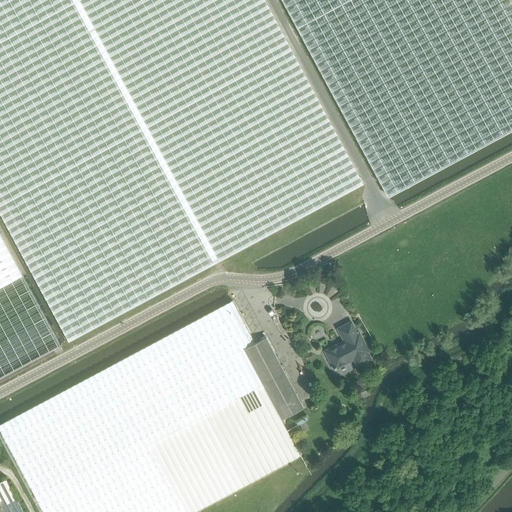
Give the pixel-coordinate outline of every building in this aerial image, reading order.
[(0,0),(0,213),(68,341),(363,184),(264,0),(0,0)] [(511,0),(281,0),(388,196),(511,129),(511,0)] [(0,378),(60,346),(0,234),(0,378)] [(232,300),(43,401),(0,423),(0,437),(40,511),(193,511),(300,456),(281,420),(303,408),(266,337),(255,343),(232,300)] [(335,369),(359,356),(363,363),(370,359),(367,352),(368,351),(359,333),(357,334),(351,322),(338,329),(344,341),(325,351),(335,369)] [(305,421),(300,424),(304,432),(310,428),(305,421)] [(0,511),(23,511),(7,480),(0,483),(0,511)]
